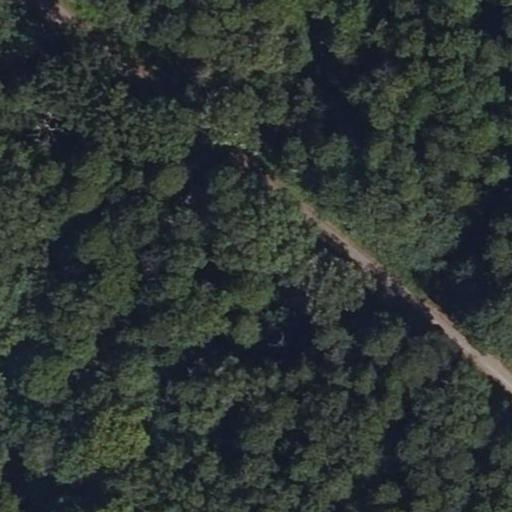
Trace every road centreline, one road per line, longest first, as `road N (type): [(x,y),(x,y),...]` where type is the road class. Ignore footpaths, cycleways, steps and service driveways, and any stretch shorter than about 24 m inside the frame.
road 1 (track): [(511,380),(47,0)]
road 2 (unknown): [(294,0),(511,274)]
